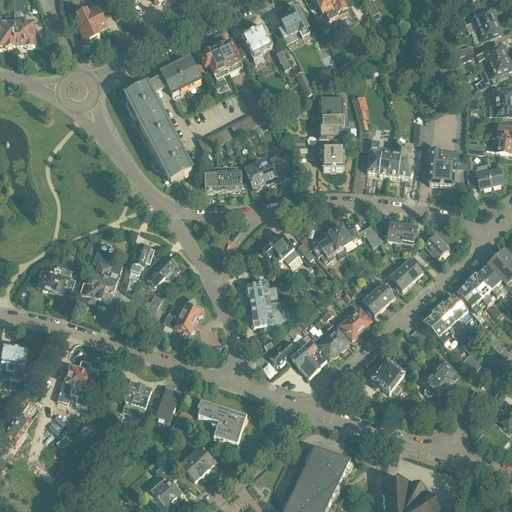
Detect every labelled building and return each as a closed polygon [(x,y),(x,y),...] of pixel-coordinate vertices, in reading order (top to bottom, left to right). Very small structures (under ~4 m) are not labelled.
[(17,0),(14,0),(15,19),(15,22),(15,26),(16,49),(25,49),(26,50),(36,50),(36,48),(41,48),(41,39),(35,39),(35,25),(20,26),(20,13),(24,12),(24,4),(17,0)] [(346,12),(339,0),(315,0),(314,0),(317,5),(316,5),(323,18),(320,19),(324,28),(325,27),(327,32),(329,31),(327,26),(338,20),(339,22),(348,17),(345,13),(346,12)] [(372,3),(365,7),(371,19),(379,15),(372,3)] [(89,16),(87,12),(83,11),(78,13),(77,17),(79,21),(77,23),(81,31),(82,33),(81,34),(81,36),(85,44),(86,45),(88,45),(91,44),(101,39),(99,36),(105,33),(108,32),(104,23),(105,22),(102,17),(101,18),(98,12),(89,16)] [(117,24),(123,21),(118,11),(112,14),(117,24)] [(298,13),(298,12),(295,11),(291,13),(289,17),(290,19),(280,24),(282,27),(278,29),(280,33),(279,34),(283,42),(284,42),(285,45),(291,42),(289,39),(298,35),(299,36),(302,41),(310,38),(307,32),(308,32),(302,21),(305,19),(306,18),(303,12),(301,12),(298,13)] [(477,34),(496,26),(491,13),(470,22),(473,28),(474,27),(477,33),(477,34)] [(7,26),(0,26),(0,48),(5,49),(5,50),(8,50),(9,52),(13,52),(14,50),(16,50),(16,49),(15,26),(15,22),(15,19),(7,19),(7,26)] [(501,37),(496,26),(477,34),(477,33),(471,36),(474,42),(473,43),(475,48),(481,46),(501,37)] [(377,28),(370,31),(377,46),(384,42),(377,28)] [(262,61),(274,55),(272,50),(273,50),(263,31),(242,41),(245,47),(243,48),(244,50),(239,53),(242,60),(248,57),(247,56),(249,55),(254,64),(256,68),(264,64),(262,61)] [(217,52),(227,72),(229,76),(237,72),(235,68),(237,67),(242,77),(246,75),(231,45),(225,48),(223,47),(218,49),(217,52)] [(474,55),(471,50),(471,49),(460,53),(459,50),(450,54),(454,63),(458,62),(474,55)] [(479,73),(507,62),(501,49),(477,59),(479,65),(482,72),(479,73)] [(214,78),(216,82),(229,76),(227,72),(217,52),(204,58),(200,60),(205,71),(210,69),(214,78)] [(291,72),(286,61),(283,55),(276,58),(284,75),(291,72)] [(460,67),(464,65),(476,60),(474,55),(458,62),(460,67)] [(360,75),(353,62),(340,69),(347,81),(360,75)] [(507,62),(479,73),(483,82),(476,88),(478,94),(498,86),(495,80),(511,73),(507,62)] [(200,82),(195,71),(191,63),(162,78),(163,80),(169,91),(173,99),(201,85),(200,82)] [(201,68),(195,71),(200,82),(206,79),(201,68)] [(303,75),(296,79),(307,100),(314,96),(303,75)] [(153,87),(148,89),(153,99),(169,91),(163,80),(152,85),(153,87)] [(243,98),(254,93),(252,87),(240,92),(243,98)] [(138,131),(163,118),(153,99),(148,89),(123,102),(138,131)] [(246,104),(256,98),(254,93),(243,98),(246,104)] [(511,106),(511,93),(492,94),(493,107),(495,107),(511,106)] [(468,114),(471,114),(479,111),(479,102),(476,97),(468,101),(468,114)] [(249,109),(259,104),(256,98),(246,104),(249,109)] [(354,101),(357,115),(362,134),(368,133),(366,123),(368,123),(365,113),(368,112),(365,99),(354,101)] [(350,131),(345,131),(345,101),(320,101),(320,121),(323,121),(323,129),(319,129),(319,149),(325,149),(325,151),(323,151),(323,172),(345,172),(345,151),(343,151),(343,143),(350,143),(350,131)] [(255,113),(261,110),(259,104),(249,109),(251,114),(255,112),(255,113)] [(511,106),(495,107),(495,114),(493,114),(494,120),(511,119),(511,106)] [(436,116),(434,107),(423,111),(426,119),(436,116)] [(261,110),(255,113),(255,112),(251,114),(252,117),(253,118),(257,117),(261,126),(267,124),(261,110)] [(467,125),(478,125),(478,119),(471,119),(471,114),(468,114),(467,125)] [(258,128),(253,118),(252,117),(248,119),(254,130),(256,129),(258,128)] [(153,160),(178,147),(163,118),(138,131),(153,160)] [(248,133),(254,130),(248,119),(243,122),(248,133)] [(243,136),(248,133),(243,122),(237,125),(243,136)] [(237,139),(243,136),(237,125),(232,128),(237,139)] [(415,125),(413,148),(423,149),(425,126),(415,125)] [(478,125),(467,125),(467,135),(472,135),(472,131),(478,131),(478,125)] [(232,142),(237,139),(232,128),(227,130),(232,142)] [(227,144),(232,142),(227,130),(221,133),(227,144)] [(498,143),(511,144),(511,131),(507,131),(500,130),(499,137),(496,136),(492,140),(492,142),(498,143)] [(222,147),(227,144),(221,133),(216,136),(222,147)] [(216,150),(222,147),(216,136),(211,139),(216,150)] [(211,153),(216,150),(211,139),(205,141),(211,153)] [(389,180),(393,152),(380,150),(381,147),(380,147),(381,140),(374,139),(373,145),(371,155),(368,176),(379,177),(379,179),(389,180)] [(211,153),(205,141),(205,142),(204,141),(199,144),(204,154),(209,152),(210,153),(211,153)] [(491,154),(501,155),(501,156),(511,157),(511,144),(498,143),(492,142),(491,154)] [(178,147),(153,160),(168,188),(193,176),(178,147)] [(414,151),(413,151),(406,150),(406,154),(393,152),(389,180),(399,181),(399,180),(410,181),(413,160),(414,151)] [(460,166),(461,156),(433,153),(430,189),(454,191),(455,178),(456,166),(460,166)] [(283,155),(287,165),(298,165),(298,155),(283,155)] [(255,161),(257,165),(257,166),(258,167),(266,187),(267,189),(271,187),(272,189),(279,186),(271,165),(267,157),(255,161)] [(271,165),(279,186),(280,188),(292,183),(284,164),(283,161),(271,165)] [(266,187),(258,167),(257,166),(257,165),(245,170),(247,174),(246,174),(254,192),(257,193),(261,191),(262,189),(266,187)] [(488,175),(491,190),(504,187),(502,179),(504,178),(501,166),(496,168),(497,173),(488,175)] [(229,170),(230,195),(242,194),(241,175),(240,169),(235,169),(229,170)] [(218,195),(218,176),(218,170),(211,170),(212,176),(205,177),(206,189),(203,189),(203,195),(206,195),(206,196),(218,195)] [(218,195),(230,195),(229,170),(223,170),(218,170),(218,176),(218,195)] [(491,190),(488,175),(480,177),(479,172),(473,174),(476,185),(478,185),(480,193),(491,190)] [(401,246),(404,228),(391,226),(389,235),(387,235),(386,239),(389,239),(388,244),(401,246)] [(343,229),(334,234),(344,251),(366,238),(373,250),(382,245),(372,227),(361,234),(361,233),(361,231),(360,228),(357,227),(354,229),(354,228),(345,233),(343,229)] [(404,228),(401,246),(417,249),(418,240),(416,240),(418,230),(404,228)] [(344,251),(334,234),(326,239),(328,243),(319,248),(320,248),(314,252),(319,260),(321,259),(324,264),(325,263),(326,264),(329,263),(330,264),(335,261),(333,258),(337,256),(341,262),(348,257),(346,254),(344,251)] [(279,266),(284,262),(288,267),(299,258),(301,260),(303,258),(309,264),(315,260),(302,246),(294,253),(282,238),(281,238),(280,238),(279,237),(279,238),(276,241),(275,240),(275,241),(275,243),(276,244),(264,254),(270,261),(268,263),(274,270),(279,266)] [(437,264),(449,253),(437,239),(425,249),(425,250),(418,257),(415,254),(412,257),(423,270),(427,266),(434,260),(437,264)] [(129,265),(126,275),(125,279),(129,280),(131,275),(139,278),(142,271),(143,271),(145,265),(150,267),(154,253),(140,248),(133,267),(129,265)] [(113,296),(114,297),(123,268),(110,264),(113,256),(100,252),(95,266),(99,267),(96,279),(95,279),(92,280),(89,288),(84,287),(81,297),(89,300),(88,304),(96,307),(97,302),(99,303),(107,306),(107,305),(108,306),(111,304),(113,296)] [(511,262),(504,255),(488,269),(506,289),(505,291),(507,294),(511,298),(511,262)] [(150,272),(145,280),(148,284),(149,283),(155,289),(165,279),(169,282),(179,272),(175,269),(176,268),(168,261),(154,275),(150,272)] [(400,272),(413,286),(423,277),(417,269),(419,268),(416,265),(414,266),(411,262),(400,272)] [(328,274),(334,281),(339,277),(333,270),(328,274)] [(70,282),(72,274),(67,272),(63,271),(62,271),(61,273),(61,275),(60,278),(54,296),(65,299),(66,297),(71,299),(73,291),(76,283),(70,282)] [(257,282),(261,275),(256,272),(251,279),(257,282)] [(403,295),(413,286),(400,272),(389,282),(395,289),(396,288),(403,295)] [(507,294),(505,291),(487,272),(477,280),(481,285),(491,296),(497,301),(497,302),(502,298),(507,294)] [(54,296),(60,278),(61,275),(56,274),(54,277),(42,274),(39,283),(40,283),(40,284),(39,285),(38,288),(38,289),(38,291),(43,292),(43,294),(46,295),(48,294),(54,296)] [(476,279),(466,288),(467,289),(482,304),(484,307),(487,310),(492,306),(497,301),(491,296),(481,285),(477,280),(476,279)] [(370,293),(373,296),(385,310),(395,301),(389,294),(391,293),(382,283),(370,293)] [(276,290),(268,291),(268,287),(248,290),(246,292),(246,293),(247,297),(246,297),(246,298),(248,298),(249,299),(250,299),(252,310),(280,306),(279,302),(278,302),(276,290)] [(480,326),(484,322),(480,317),(482,315),(482,316),(487,313),(487,310),(484,307),(482,304),(467,289),(457,298),(471,312),(469,314),(476,320),(479,325),(480,326)] [(385,310),(373,296),(363,305),(366,309),(365,311),(368,314),(369,313),(375,319),(385,310)] [(152,321),(162,302),(153,297),(143,317),(152,321)] [(140,305),(145,309),(149,304),(144,300),(140,305)] [(443,308),(433,317),(434,318),(447,332),(448,334),(452,338),(472,321),(454,301),(444,310),(443,308)] [(192,328),(194,329),(199,321),(203,320),(203,319),(202,316),(202,315),(203,312),(196,308),(195,303),(190,305),(189,304),(185,313),(174,308),(171,313),(194,325),(192,328)] [(134,305),(129,313),(141,319),(145,312),(134,305)] [(280,306),(252,310),(254,322),(253,323),(251,324),(251,325),(252,329),(252,330),(253,330),(254,331),(254,332),(266,330),(266,333),(274,332),(273,328),(274,328),(283,327),(281,313),(280,313),(279,311),(281,310),(280,306)] [(501,325),(506,321),(501,315),(495,308),(490,313),(501,325)] [(194,330),(194,329),(192,328),(194,325),(171,313),(169,318),(179,323),(175,332),(189,339),(191,336),(195,335),(196,334),(194,331),(194,330)] [(350,322),(362,335),(372,326),(360,313),(350,322)] [(346,317),(340,321),(344,325),(349,321),(346,317)] [(448,334),(447,332),(434,318),(424,327),(444,348),(449,344),(443,338),(448,334)] [(484,322),(480,326),(489,335),(494,331),(485,321),(485,322),(484,322)] [(352,343),(362,335),(350,322),(341,330),(352,343)] [(304,333),(309,329),(303,323),(299,327),(304,333)] [(493,339),(480,326),(476,330),(488,344),(493,339)] [(418,332),(424,340),(429,336),(423,328),(418,332)] [(420,343),(424,340),(418,332),(414,336),(420,343)] [(328,341),(340,354),(349,346),(338,333),(328,341)] [(340,354),(328,341),(324,336),(317,342),(315,340),(312,343),(330,363),(340,354)] [(416,347),(420,343),(414,336),(410,340),(416,347)] [(285,362),(290,358),(291,360),(297,355),(294,351),(287,344),(269,360),(271,361),(272,363),(272,364),(273,366),(275,367),(276,367),(277,369),(278,368),(279,368),(280,368),(281,369),(283,367),(286,364),(285,363),(284,363),(285,362)] [(329,368),(311,347),(292,363),(300,371),(299,371),(309,382),(321,372),(320,372),(327,366),(328,368),(329,368)] [(4,354),(0,353),(0,365),(2,365),(1,372),(0,371),(0,385),(0,386),(1,386),(5,381),(6,380),(9,376),(10,374),(14,375),(18,351),(14,350),(14,351),(5,349),(4,354)] [(6,380),(5,381),(12,382),(10,392),(20,394),(22,385),(21,384),(24,371),(25,371),(25,370),(26,370),(27,363),(32,364),(34,355),(28,354),(29,353),(19,351),(18,351),(14,375),(10,374),(9,376),(6,380)] [(398,369),(401,364),(393,357),(386,365),(382,362),(376,370),(381,373),(372,384),(373,384),(373,388),(377,391),(380,391),(390,398),(393,394),(397,397),(402,391),(398,388),(400,386),(404,389),(408,382),(407,382),(411,377),(406,373),(403,376),(399,373),(400,371),(398,369)] [(462,365),(474,376),(481,369),(470,357),(462,365)] [(51,417),(64,421),(71,400),(71,399),(78,402),(76,408),(87,412),(94,390),(98,390),(101,379),(89,376),(91,367),(81,364),(79,372),(71,370),(65,385),(62,384),(62,385),(57,406),(55,406),(51,417)] [(433,377),(447,390),(452,384),(454,384),(457,381),(456,379),(457,378),(455,376),(452,373),(452,372),(447,367),(447,368),(443,365),(433,377)] [(438,400),(447,390),(433,377),(423,387),(427,390),(425,392),(425,396),(428,399),(431,398),(433,396),(438,400)] [(139,390),(132,388),(123,415),(142,421),(145,412),(151,394),(145,392),(146,391),(140,389),(139,390)] [(180,407),(183,400),(163,393),(161,400),(164,401),(156,426),(170,430),(178,406),(180,407)] [(237,450),(247,421),(202,406),(198,414),(201,415),(199,421),(214,426),(212,429),(218,431),(215,442),(237,450)] [(33,423),(21,414),(4,438),(16,447),(33,423)] [(511,414),(501,426),(509,433),(511,430),(511,414)] [(178,433),(184,422),(179,419),(173,430),(178,433)] [(184,422),(178,433),(184,437),(190,425),(184,422)] [(72,443),(67,437),(59,444),(64,450),(72,443)] [(362,456),(365,449),(358,446),(355,453),(362,456)] [(205,484),(212,478),(208,474),(219,464),(213,458),(215,456),(210,451),(205,449),(179,472),(187,481),(189,479),(195,486),(201,480),(205,484)] [(329,511),(352,463),(316,451),(288,511),(329,511)] [(182,498),(183,497),(173,487),(178,483),(161,471),(153,466),(147,471),(156,477),(165,483),(151,495),(152,496),(148,499),(160,511),(163,511),(165,510),(166,511),(167,511),(167,510),(172,506),(172,507),(177,502),(181,498),(182,498)] [(409,487),(409,486),(382,487),(382,489),(383,494),(382,494),(382,496),(383,496),(383,502),(382,502),(382,503),(383,503),(384,510),(382,510),(383,511),(384,511),(383,511),(439,511),(429,496),(428,497),(425,493),(426,492),(415,486),(415,487),(409,487)]
